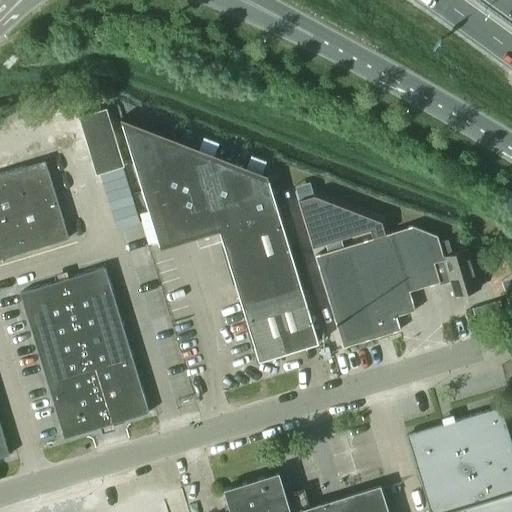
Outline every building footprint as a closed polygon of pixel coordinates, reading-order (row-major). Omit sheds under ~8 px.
[(78,116),(83,132),(111,123),(106,107),(78,116)] [(116,138),(111,123),(83,132),(87,147),(116,138)] [(259,360),(318,342),(269,179),(122,123),(159,245),(218,227),(259,360)] [(120,151),(116,138),(87,147),(91,160),(120,151)] [(96,174),(124,165),(120,151),(91,160),(96,174)] [(0,456),(9,454),(0,424),(0,258),(68,237),(45,160),(0,173),(0,456)] [(313,193),(297,199),(312,248),(370,230),(373,237),(315,255),(343,347),(400,329),(396,315),(415,310),(409,290),(442,280),(449,278),(454,295),(465,292),(479,287),(468,248),(452,253),(447,239),(439,241),(437,235),(412,225),(391,232),(386,233),(382,220),(313,193)] [(64,437),(148,411),(104,266),(20,292),(64,437)] [(511,511),(511,443),(500,406),(406,434),(430,511),(511,511)] [(384,511),(376,485),(309,506),(303,488),(285,493),(278,471),(223,488),(230,510),(226,511),(224,511),(384,511)]
